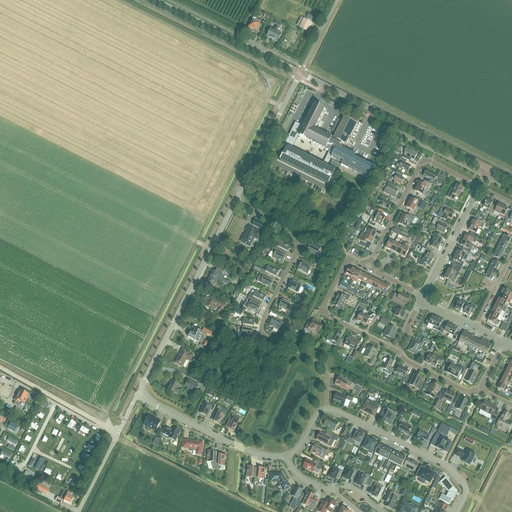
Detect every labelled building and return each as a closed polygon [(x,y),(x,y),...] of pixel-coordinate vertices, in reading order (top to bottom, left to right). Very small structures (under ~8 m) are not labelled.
[(306,18),(314,21),(316,17),(309,13),(306,18)] [(254,17),(248,27),(249,27),(249,28),(250,29),(251,29),(256,31),(260,21),(257,19),(257,18),(254,17)] [(299,27),(308,32),(313,23),(304,18),(299,27)] [(267,36),(277,42),(282,33),(277,31),(279,27),(275,26),(274,29),(271,28),(267,36)] [(281,155),(278,161),(328,187),(336,172),(327,168),(332,159),(342,164),(341,166),(348,169),(370,180),(372,175),(375,176),(376,173),(374,172),(376,168),(354,157),(355,155),(343,148),(345,145),(346,145),(357,123),(345,117),(342,122),(338,119),(332,131),(334,132),(332,138),(315,129),(316,127),(325,110),(314,104),(314,105),(312,110),(311,110),(305,121),(304,120),(297,136),(290,133),(282,148),(285,150),(282,155),(281,155)] [(405,152),(402,158),(409,161),(410,158),(414,160),(417,153),(406,147),(404,151),(405,152)] [(399,168),(408,172),(411,166),(405,164),(406,161),(397,156),(395,160),(399,162),(401,163),(399,168)] [(393,181),(401,185),(404,179),(401,177),(402,175),(396,171),(393,177),(395,178),(393,181)] [(426,171),(423,176),(429,179),(428,182),(436,186),(440,178),(426,171)] [(419,182),(417,187),(424,191),(426,188),(428,189),(431,185),(424,181),(423,184),(419,182)] [(385,189),(384,192),(395,198),(398,191),(394,189),(396,186),(388,183),(387,186),(388,186),(386,189),(385,189)] [(447,197),(451,199),(453,200),(455,197),(456,196),(459,197),(463,189),(456,185),(455,188),(452,187),(447,197)] [(424,191),(417,187),(414,192),(418,194),(417,196),(423,199),(426,194),(423,193),(424,191)] [(380,206),(389,210),(391,204),(386,201),(387,199),(382,196),(380,199),(383,200),(380,206)] [(411,198),(409,203),(416,207),(420,209),(423,201),(416,198),(415,200),(411,198)] [(490,214),(491,212),(494,206),(491,205),(493,202),(487,199),(483,207),(486,208),(485,212),(490,214)] [(416,207),(409,203),(406,208),(410,210),(409,212),(414,215),(416,213),(414,212),(416,207)] [(444,204),(442,207),(437,216),(442,219),(446,221),(448,217),(451,219),(454,213),(449,211),(451,208),(444,204)] [(494,206),(491,212),(498,216),(503,207),(498,204),(497,207),(494,206)] [(498,216),(506,220),(509,214),(506,212),(508,209),(503,207),(498,216)] [(376,209),(374,212),(377,213),(375,218),(383,222),(385,217),(382,215),(384,213),(382,212),(376,209)] [(363,211),(360,217),(366,220),(369,214),(363,211)] [(403,215),(400,219),(408,223),(410,219),(412,220),(413,217),(408,214),(407,217),(403,215)] [(415,222),(423,225),(425,220),(417,217),(415,222)] [(438,226),(436,230),(444,233),(447,227),(442,224),(443,222),(435,217),(432,223),(435,225),(438,226)] [(380,227),(383,222),(375,218),(372,223),(370,221),(368,224),(374,227),(376,224),(380,227)] [(406,231),(408,232),(411,225),(408,223),(400,219),(398,224),(402,226),(401,229),(406,231)] [(473,220),(470,225),(478,230),(480,227),(482,229),(484,226),(485,223),(478,220),(477,219),(476,222),(473,220)] [(253,226),(266,232),(269,227),(256,220),(253,226)] [(470,235),(478,239),(479,236),(476,234),(478,230),(470,225),(468,230),(471,232),(470,235)] [(362,232),(362,233),(374,239),(376,234),(372,232),(374,229),(367,226),(366,229),(369,230),(366,234),(362,232)] [(257,231),(249,227),(245,236),(244,236),(241,241),(242,241),(242,242),(249,246),(254,236),(258,238),(261,234),(257,232),(257,231)] [(358,236),(361,232),(355,227),(352,231),(358,236)] [(358,240),(360,241),(366,244),(367,241),(372,243),(374,239),(362,233),(358,240)] [(432,242),(440,246),(443,241),(440,239),(441,237),(435,234),(434,236),(432,237),(430,241),(432,242)] [(463,241),(471,245),(472,242),(475,243),(476,241),(478,239),(470,235),(468,237),(465,236),(463,241)] [(501,241),(508,244),(511,238),(504,235),(501,241)] [(396,239),(394,243),(391,250),(395,253),(399,245),(397,244),(399,240),(396,239)] [(277,240),(273,248),(286,255),(288,252),(288,253),(288,252),(291,246),(290,247),(281,242),(277,240)] [(394,243),(390,240),(386,248),(391,250),(394,243)] [(462,250),(463,250),(469,254),(470,254),(471,251),(468,250),(471,245),(463,241),(460,246),(463,247),(462,250)] [(508,244),(501,241),(498,246),(505,249),(508,244)] [(395,253),(400,255),(406,243),(404,242),(402,246),(399,245),(395,253)] [(440,246),(432,242),(431,244),(428,243),(426,248),(434,252),(435,249),(438,251),(440,246)] [(406,243),(400,255),(405,258),(409,250),(406,249),(409,244),(406,243)] [(309,248),(306,253),(307,252),(317,256),(318,254),(323,254),(323,253),(324,250),(312,244),(310,247),(310,248),(309,248)] [(496,251),(502,255),(505,249),(498,246),(496,251)] [(285,258),(286,255),(273,248),(271,252),(274,255),(273,258),(282,263),(282,264),(285,258)] [(426,255),(424,258),(432,262),(434,257),(432,255),(433,253),(425,249),(423,254),(426,255)] [(458,251),(455,256),(463,260),(463,259),(465,261),(469,254),(463,250),(462,253),(458,251)] [(502,255),(496,251),(493,257),(500,260),(502,255)] [(463,260),(455,256),(453,261),(457,263),(455,265),(462,268),(464,264),(461,262),(463,260)] [(432,262),(424,258),(423,260),(420,259),(418,264),(425,268),(427,265),(429,267),(432,262)] [(490,267),(497,270),(500,265),(493,261),(490,267)] [(300,266),(297,271),(298,270),(307,275),(312,266),(303,262),(301,265),(300,266)] [(449,269),(446,274),(453,277),(454,277),(457,279),(462,268),(455,265),(454,268),(453,271),(449,269)] [(213,271),(211,276),(228,285),(229,283),(223,279),(223,278),(222,276),(221,275),(224,270),(218,267),(215,272),(213,271)] [(262,270),(261,273),(274,280),(275,277),(276,277),(279,271),(278,271),(278,272),(268,267),(267,270),(262,270)] [(487,272),(494,276),(497,270),(490,267),(487,272)] [(346,274),(346,275),(348,276),(347,278),(352,280),(357,271),(352,268),(351,271),(348,269),(346,274)] [(357,271),(352,280),(357,282),(358,280),(361,273),(357,271)] [(494,276),(487,272),(484,278),(491,281),(494,276)] [(272,283),(274,280),(261,273),(256,281),(270,288),(269,289),(272,283),(273,283),(272,283)] [(453,277),(446,274),(444,278),(448,280),(446,283),(449,284),(453,286),(455,281),(452,280),(453,277)] [(366,275),(363,282),(367,284),(371,278),(366,275)] [(228,285),(211,276),(207,283),(214,286),(216,282),(222,285),(223,283),(224,284),(223,286),(226,287),(227,285),(228,286),(228,285)] [(371,278),(367,284),(372,287),(375,280),(371,278)] [(375,292),(380,282),(375,280),(372,287),(370,289),(375,292)] [(290,285),(288,290),(288,289),(298,293),(302,285),(293,281),(292,284),(291,285),(290,285)] [(380,282),(375,292),(380,294),(381,292),(384,285),(380,282)] [(384,285),(381,292),(383,293),(382,295),(387,297),(390,291),(388,290),(389,287),(384,285)] [(511,293),(503,289),(501,294),(511,299),(511,298),(511,293)] [(250,294),(248,298),(261,305),(263,302),(266,296),(265,297),(256,292),(254,296),(250,294)] [(336,296),(335,299),(344,304),(346,300),(348,301),(350,297),(342,293),(340,296),(338,294),(337,296),(336,296)] [(406,305),(410,297),(400,293),(398,298),(396,297),(397,295),(393,293),(390,300),(394,302),(395,299),(397,300),(406,305)] [(506,302),(509,304),(511,299),(501,294),(499,298),(506,302)] [(218,308),(216,312),(222,314),(226,306),(211,298),(206,306),(211,309),(213,306),(218,308)] [(260,307),(261,305),(248,298),(246,301),(249,305),(248,308),(257,313),(257,314),(260,308),(260,307)] [(499,298),(496,303),(504,306),(506,303),(506,302),(499,298)] [(281,303),(278,308),(279,307),(289,312),(288,313),(292,315),(295,309),(296,306),(284,299),(282,302),(282,304),(281,303)] [(344,304),(335,299),(333,303),(332,305),(335,306),(334,309),(342,313),(344,309),(342,308),(344,304)] [(462,307),(465,309),(467,305),(468,303),(463,301),(462,303),(459,301),(455,309),(460,312),(462,307)] [(494,307),(505,313),(507,308),(504,306),(496,303),(494,307)] [(467,305),(465,309),(463,313),(468,316),(470,311),(473,313),(476,307),(471,304),(470,307),(467,305)] [(403,320),(406,314),(400,311),(402,308),(396,305),(393,310),(396,312),(394,316),(403,320)] [(494,307),(492,312),(499,315),(502,311),(505,313),(494,307)] [(364,310),(360,308),(357,313),(359,315),(356,321),(361,323),(365,315),(363,313),(364,310)] [(492,312),(490,316),(497,320),(499,315),(492,312)] [(368,316),(365,315),(361,323),(366,326),(369,320),(375,322),(377,317),(370,313),(368,316)] [(433,326),(437,318),(432,316),(430,320),(427,319),(425,325),(427,326),(428,324),(433,326)] [(495,325),(497,320),(490,316),(487,321),(495,325)] [(271,322),(269,327),(270,326),(283,333),(287,324),(274,318),(273,321),(272,322),(271,322)] [(440,332),(443,327),(440,325),(442,321),(437,318),(433,326),(432,329),(440,332)] [(244,319),(242,328),(253,330),(253,327),(254,327),(254,326),(255,320),(254,321),(244,319)] [(308,322),(305,329),(308,330),(309,328),(319,333),(322,326),(315,322),(316,320),(313,319),(311,324),(308,322)] [(503,323),(499,329),(502,331),(505,332),(506,332),(508,326),(503,323)] [(443,327),(440,332),(443,334),(444,332),(449,334),(453,326),(448,324),(445,328),(443,327)] [(396,330),(388,326),(386,329),(387,330),(384,335),(393,339),(395,336),(393,335),(396,330)] [(453,326),(449,334),(454,337),(452,339),(455,340),(458,334),(455,333),(458,329),(453,326)] [(252,333),(253,330),(242,328),(238,327),(238,331),(238,336),(241,337),(251,339),(251,340),(253,333),(252,333)] [(203,328),(201,332),(195,329),(192,334),(190,333),(188,337),(197,342),(200,337),(202,338),(204,333),(210,336),(212,332),(203,328)] [(342,333),(336,330),(331,340),(335,342),(334,345),(339,347),(343,340),(339,338),(342,333)] [(464,332),(459,341),(470,346),(469,348),(467,351),(468,352),(470,353),(472,350),(475,351),(475,352),(476,351),(476,350),(487,355),(491,346),(486,343),(480,340),(475,337),(469,335),(464,332)] [(343,348),(347,350),(349,349),(350,347),(356,350),(360,343),(348,337),(344,344),(343,346),(343,348)] [(414,340),(408,351),(416,354),(418,351),(419,351),(420,351),(420,350),(421,349),(421,348),(421,347),(420,346),(421,344),(414,340)] [(199,346),(204,348),(203,349),(205,350),(209,343),(208,343),(208,342),(205,341),(203,345),(200,344),(199,346)] [(376,351),(369,347),(364,356),(371,360),(369,364),(373,366),(376,359),(372,358),(376,351)] [(182,349),(175,363),(183,367),(187,358),(191,360),(193,356),(189,354),(190,353),(182,349)] [(439,359),(429,354),(425,362),(435,367),(437,364),(440,365),(443,360),(440,358),(439,359)] [(385,363),(382,368),(385,370),(384,372),(390,375),(393,369),(390,368),(393,362),(387,359),(386,359),(385,359),(384,359),(383,360),(383,361),(383,362),(384,362),(384,363),(385,363)] [(447,373),(452,376),(456,368),(453,366),(454,363),(449,361),(446,367),(449,368),(447,373)] [(408,371),(398,366),(395,373),(404,377),(402,382),(405,384),(408,377),(406,375),(408,371)] [(456,368),(452,376),(457,378),(460,374),(462,375),(465,369),(460,366),(459,369),(456,368)] [(472,384),(476,376),(470,372),(466,380),(472,384)] [(414,374),(410,382),(419,387),(421,383),(423,379),(414,374)] [(511,378),(504,375),(502,379),(509,383),(511,378)] [(337,380),(334,385),(335,385),(335,384),(345,389),(346,386),(351,386),(352,382),(340,376),(338,379),(338,381),(337,380)] [(500,384),(507,387),(509,383),(502,379),(500,384)] [(195,393),(199,386),(188,380),(184,387),(195,393)] [(180,391),(177,389),(179,385),(173,381),(169,389),(178,394),(180,391)] [(352,392),(356,394),(360,386),(354,383),(351,387),(354,389),(352,392)] [(426,385),(423,390),(426,391),(435,396),(440,387),(434,384),(433,386),(432,388),(429,387),(426,385)] [(509,389),(507,387),(500,384),(497,388),(505,392),(506,390),(508,391),(509,389)] [(27,394),(20,391),(17,397),(16,397),(14,400),(15,401),(13,404),(17,406),(19,403),(20,401),(24,403),(27,399),(25,398),(27,394)] [(455,395),(447,391),(442,399),(451,403),(455,395)] [(344,406),(347,400),(352,402),(354,397),(348,395),(347,398),(336,393),(333,401),(344,406)] [(467,405),(469,402),(461,398),(456,408),(463,412),(465,408),(467,405)] [(378,409),(377,409),(379,405),(367,399),(365,403),(361,410),(374,417),(378,409)] [(433,407),(437,409),(438,410),(442,402),(437,399),(433,407)] [(495,421),(498,414),(494,412),(497,408),(485,402),(480,410),(492,416),(491,419),(495,421)] [(204,404),(200,413),(207,416),(210,409),(213,411),(215,406),(213,404),(211,407),(204,404)] [(218,405),(211,419),(214,421),(216,422),(215,422),(220,425),(219,424),(224,415),(225,416),(227,411),(221,408),(221,407),(218,405)] [(384,423),(391,426),(395,417),(391,415),(393,411),(389,409),(388,411),(384,409),(380,419),(383,421),(384,420),(386,421),(384,423)] [(498,429),(499,427),(508,432),(511,424),(511,423),(507,421),(510,415),(504,412),(501,418),(500,418),(497,426),(496,428),(498,429)] [(232,414),(226,427),(229,428),(230,429),(230,430),(235,432),(234,431),(241,418),(232,414)] [(151,431),(152,430),(156,431),(161,422),(155,419),(155,420),(153,418),(149,415),(147,419),(146,419),(144,423),(145,423),(143,425),(147,427),(147,428),(147,429),(147,430),(148,431),(149,432),(150,432),(151,431)] [(71,426),(73,421),(66,417),(64,423),(71,426)] [(324,426),(334,431),(338,423),(328,418),(324,426)] [(404,419),(401,418),(398,424),(400,425),(398,430),(408,435),(412,428),(402,423),(404,419)] [(436,435),(430,445),(436,448),(440,450),(440,451),(443,453),(444,452),(445,453),(450,442),(443,439),(445,435),(447,436),(449,431),(451,428),(441,423),(436,435)] [(10,424),(7,429),(15,433),(18,428),(10,424)] [(79,424),(76,431),(81,433),(84,427),(79,424)] [(166,427),(163,434),(170,437),(169,438),(175,442),(181,431),(180,431),(180,430),(178,429),(177,429),(174,428),(173,431),(166,427)] [(418,431),(414,438),(423,442),(424,440),(427,441),(429,436),(421,431),(421,433),(418,431)] [(320,433),(316,440),(331,447),(334,440),(337,442),(338,438),(335,436),(327,432),(325,436),(320,433)] [(353,445),(355,442),(360,444),(364,437),(363,436),(364,435),(361,434),(360,435),(356,433),(354,437),(348,435),(345,441),(353,445)] [(9,438),(6,442),(16,447),(18,443),(9,438)] [(372,453),(377,444),(368,439),(363,448),(369,451),(368,452),(372,454),(372,453)] [(193,442),(193,441),(183,440),(182,448),(189,449),(189,450),(190,451),(191,451),(192,451),(193,450),(194,449),(197,450),(196,455),(201,455),(203,443),(198,442),(193,442)] [(312,450),(310,454),(310,453),(324,460),(328,451),(315,445),(313,449),(312,451),(312,450)] [(378,457),(383,447),(379,445),(374,455),(375,454),(379,456),(378,457)] [(382,459),(388,449),(383,447),(378,457),(379,457),(379,456),(383,458),(382,459)] [(392,451),(388,449),(382,459),(383,459),(383,458),(387,460),(387,461),(392,451)] [(460,450),(457,456),(461,458),(462,456),(464,457),(463,460),(462,462),(470,466),(475,455),(468,451),(466,454),(460,450)] [(3,451),(0,455),(7,459),(10,460),(12,456),(3,451)] [(213,451),(206,451),(207,451),(207,462),(210,462),(213,469),(215,470),(216,456),(217,452),(216,452),(216,453),(213,452),(214,451),(213,451)] [(392,464),(397,454),(393,452),(388,462),(389,461),(393,463),(392,464)] [(397,454),(392,464),(393,464),(393,463),(397,465),(396,467),(402,456),(397,454)] [(219,456),(216,456),(215,470),(219,470),(221,466),(224,466),(225,456),(226,456),(226,455),(220,455),(219,456)] [(402,456),(396,467),(400,470),(406,458),(402,456)] [(404,466),(415,472),(418,464),(408,459),(404,466)] [(321,467),(323,468),(325,465),(317,461),(315,464),(307,460),(303,468),(313,472),(315,469),(319,471),(321,467)] [(252,485),(255,485),(255,483),(257,469),(257,468),(256,468),(254,468),(254,467),(253,467),(246,466),(246,467),(247,467),(246,477),(250,478),(252,485)] [(257,469),(255,483),(258,483),(260,479),(264,480),(265,469),(266,469),(259,468),(260,468),(259,467),(259,469),(257,469)] [(337,470),(333,468),(329,477),(329,476),(328,478),(332,480),(332,479),(335,480),(336,478),(338,480),(343,471),(338,468),(337,470)] [(430,470),(426,468),(425,470),(421,468),(417,477),(430,483),(432,478),(434,479),(436,473),(430,470)] [(351,471),(348,469),(344,477),(343,477),(342,478),(346,480),(347,480),(349,481),(350,479),(353,480),(357,471),(352,469),(351,471)] [(277,473),(270,474),(271,482),(277,481),(279,485),(284,492),(291,487),(281,473),(280,473),(280,474),(277,474),(277,473)] [(366,474),(365,476),(364,475),(363,477),(360,475),(356,483),(355,483),(354,484),(358,486),(359,485),(361,487),(362,485),(365,486),(370,476),(366,474)] [(446,476),(440,481),(445,486),(446,485),(449,490),(447,495),(442,492),(439,498),(449,503),(452,498),(453,498),(456,493),(455,493),(455,492),(457,490),(446,476)] [(372,495),(371,496),(375,498),(375,497),(377,498),(382,489),(377,486),(379,483),(373,480),(369,487),(373,489),(370,495),(372,495)] [(42,493),(46,495),(48,491),(38,485),(35,489),(42,493)] [(296,488),(292,496),(294,498),(293,501),(292,500),(290,504),(297,508),(303,496),(300,495),(302,491),(300,489),(299,488),(298,488),(297,488),(296,488)] [(63,492),(59,499),(63,501),(70,504),(73,498),(70,497),(72,494),(68,492),(67,494),(63,492)] [(394,511),(392,510),(397,499),(393,497),(394,495),(388,492),(383,501),(386,502),(385,506),(394,511)] [(309,506),(315,509),(319,500),(314,497),(314,496),(308,493),(302,504),(308,507),(309,506)] [(325,511),(326,511),(328,511),(331,511),(336,503),(328,499),(327,503),(323,501),(318,511),(319,511),(325,511)] [(438,508),(437,508),(435,507),(434,507),(444,511),(445,511),(448,507),(440,503),(438,508)]
